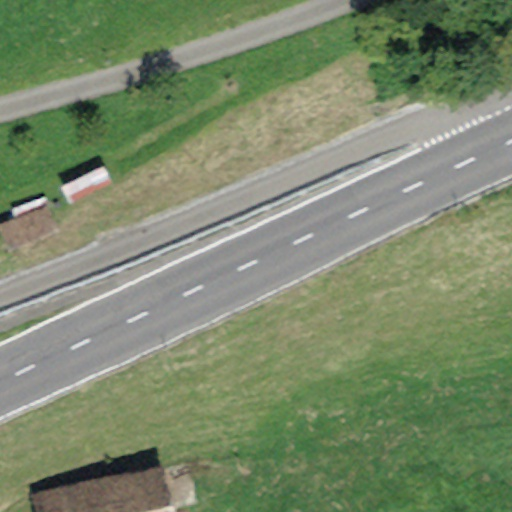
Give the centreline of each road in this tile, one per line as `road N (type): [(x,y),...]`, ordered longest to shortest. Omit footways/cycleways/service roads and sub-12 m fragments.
road 1 (primary): [(511,141),(0,381)]
road 2 (residential): [(0,295),(407,129),(511,120)]
